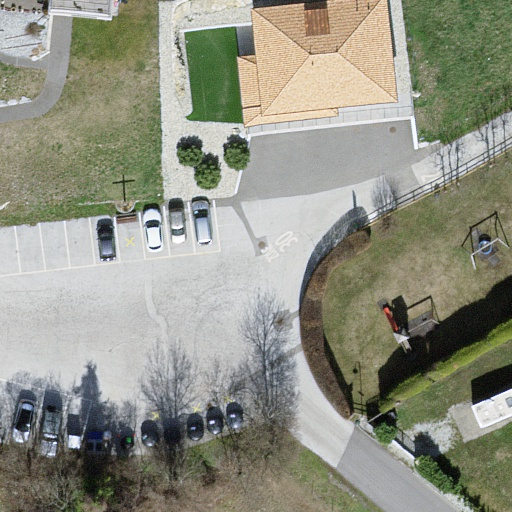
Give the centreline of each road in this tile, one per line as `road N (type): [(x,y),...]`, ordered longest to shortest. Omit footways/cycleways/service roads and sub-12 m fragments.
road 1 (residential): [(142,338),(511,124)]
road 2 (residential): [(142,338),(304,429),(403,511)]
road 3 (residential): [(0,306),(142,338)]
